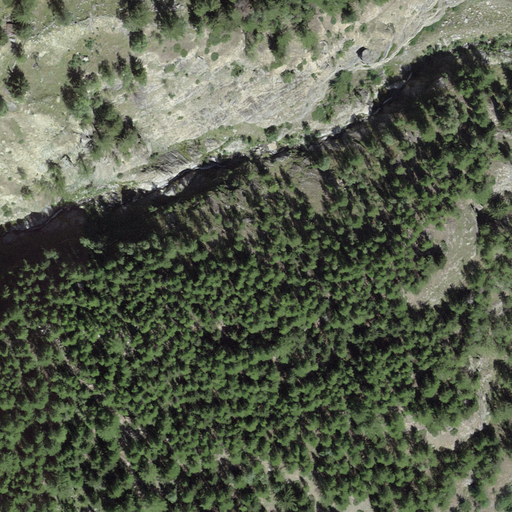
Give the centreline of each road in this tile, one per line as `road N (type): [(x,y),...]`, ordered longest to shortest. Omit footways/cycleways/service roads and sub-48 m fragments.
road 1 (track): [(145,511),(120,427),(93,393),(58,372)]
road 2 (track): [(35,511),(58,372)]
